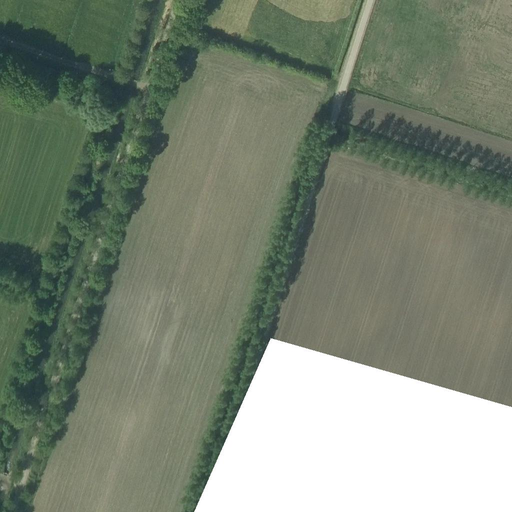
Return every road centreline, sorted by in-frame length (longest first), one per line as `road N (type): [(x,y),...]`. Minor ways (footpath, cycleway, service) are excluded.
road 1 (unclassified): [(371,0),(208,511)]
road 2 (track): [(147,89),(15,511)]
road 3 (track): [(147,89),(0,41)]
